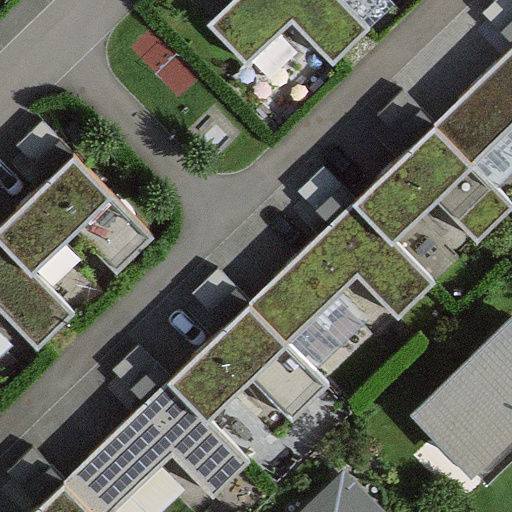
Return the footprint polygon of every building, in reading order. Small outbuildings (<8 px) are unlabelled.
[(228,0),(208,20),(243,56),(292,9),(335,55),(364,28),(337,0),(228,0)] [(511,46),(418,137),(336,216),(230,319),(154,393),(56,488),(30,511),(101,511),(171,445),(211,486),(243,455),(203,414),(244,375),(284,416),(319,382),(280,342),(347,276),(387,317),(427,279),(387,239),(434,194),(474,235),(508,202),(468,161),(511,119),(511,46)] [(0,219),(0,300),(37,339),(68,309),(28,267),(73,224),(112,265),(146,233),(69,153),(60,162),(0,219)] [(511,435),(511,314),(414,409),(475,471),(511,435)] [(366,511),(339,484),(309,511),(366,511)]
